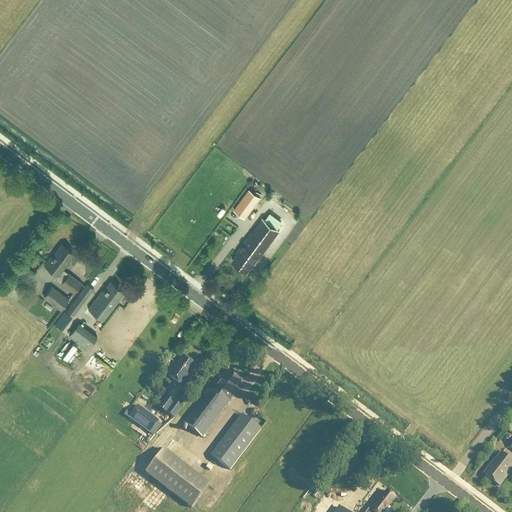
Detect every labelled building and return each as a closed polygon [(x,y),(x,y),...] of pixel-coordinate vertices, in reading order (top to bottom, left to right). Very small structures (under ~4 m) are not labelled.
[(260,194),(249,185),(234,206),(245,214),(260,194)] [(261,245),(278,222),(262,210),(252,223),(256,226),(238,250),(239,251),(231,261),(246,271),(251,264),(252,265),(263,250),(260,247),(261,245)] [(61,269),(73,254),(60,244),(50,257),(49,257),(44,264),(57,274),(54,277),(61,282),(61,283),(73,292),(80,282),(68,273),(67,274),(61,269)] [(115,301),(123,291),(109,281),(101,292),(100,291),(87,308),(102,320),(116,302),(115,301)] [(65,310),(72,315),(92,288),(86,283),(65,310)] [(59,309),(67,299),(51,287),(44,297),(59,309)] [(55,323),(62,329),(68,321),(61,316),(55,323)] [(87,349),(96,336),(77,323),(68,335),(87,349)] [(194,369),(181,360),(175,367),(174,366),(165,379),(170,383),(162,394),(166,397),(157,409),(171,420),(179,410),(170,403),(180,390),(181,391),(187,381),(186,380),(194,369)] [(240,381),(227,372),(221,381),(219,379),(209,392),(207,391),(182,425),(201,439),(232,397),(231,397),(236,390),(234,389),(240,381)] [(156,421),(137,407),(131,415),(129,418),(148,432),(156,421)] [(129,418),(131,415),(126,412),(123,416),(128,420),(129,418)] [(228,472),(259,431),(240,416),(209,457),(228,472)] [(208,486),(162,451),(143,475),(190,510),(208,486)] [(511,468),(511,464),(500,454),(491,466),(491,465),(482,477),(497,489),(507,475),(511,468)] [(149,485),(142,491),(148,499),(155,493),(149,485)] [(384,493),(379,499),(377,497),(365,511),(383,511),(393,500),(384,493)]
